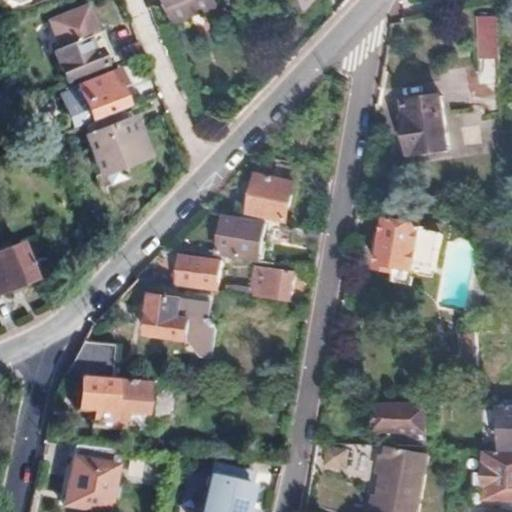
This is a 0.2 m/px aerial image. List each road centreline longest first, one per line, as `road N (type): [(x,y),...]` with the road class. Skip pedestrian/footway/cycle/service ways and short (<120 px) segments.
road 1 (residential): [(356,25),(367,58),(288,511)]
road 2 (residential): [(208,178),(73,319),(42,341)]
road 3 (residential): [(356,25),(208,178)]
road 4 (residential): [(136,0),(208,178)]
road 5 (residential): [(14,511),(42,341)]
